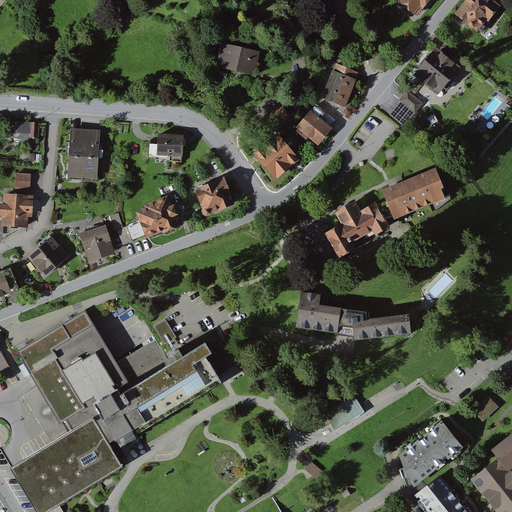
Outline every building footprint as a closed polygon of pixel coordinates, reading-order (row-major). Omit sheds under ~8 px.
[(428,0),(399,0),(399,1),(414,13),(420,5),(423,7),(428,0)] [(498,7),(489,0),(469,0),(457,15),(468,24),(467,25),(472,29),(474,27),(477,29),(478,28),(482,32),(491,21),(489,19),(491,17),(492,18),(497,12),(496,11),(498,7)] [(242,40),(228,38),(226,46),(223,45),(219,65),(254,72),(258,53),(240,49),(242,40)] [(456,68),(437,52),(431,59),(427,56),(420,65),(424,68),(422,68),(421,69),(420,70),(419,71),(419,73),(419,74),(418,75),(421,78),(409,93),(408,92),(401,100),(402,102),(415,112),(416,112),(422,104),(413,96),(425,80),(432,86),(430,88),(435,92),(437,90),(438,91),(442,86),(447,90),(458,77),(452,73),(456,68)] [(357,73),(337,65),(330,82),(328,81),(327,84),(329,85),(323,98),(344,106),(357,73)] [(415,112),(402,102),(392,115),(407,127),(418,113),(416,112),(415,112)] [(272,131),(291,114),(282,103),(262,120),(272,131)] [(311,115),(297,131),(307,139),(309,136),(317,142),(335,120),(324,111),(323,113),(315,106),(309,113),(311,115)] [(41,122),(15,122),(14,137),(40,137),(41,122)] [(398,128),(372,160),(384,170),(410,138),(398,128)] [(85,135),(70,134),(68,174),(82,175),(85,135)] [(100,135),(85,135),(82,175),(97,176),(100,135)] [(183,137),(159,136),(159,145),(150,144),(149,157),(158,158),(158,154),(170,155),(169,161),(173,162),(175,165),(178,162),(181,162),(183,137)] [(278,137),(256,155),(276,177),(297,160),(278,137)] [(343,225),(327,234),(340,256),(353,249),(353,251),(379,236),(377,233),(388,227),(381,214),(392,209),(396,218),(442,198),(438,188),(441,187),(434,171),(385,192),(388,201),(376,206),(375,205),(360,213),(355,204),(350,206),(350,205),(341,210),(342,211),(337,214),(343,225)] [(32,189),(32,173),(16,173),(16,189),(32,189)] [(206,187),(197,191),(206,213),(219,208),(220,209),(232,204),(228,193),(229,193),(224,180),(212,185),(211,183),(205,185),(206,187)] [(32,197),(5,195),(4,205),(2,205),(1,215),(4,215),(4,217),(0,217),(0,233),(3,233),(3,225),(26,226),(27,215),(31,215),(32,197)] [(141,220),(126,225),(127,227),(132,240),(146,234),(147,236),(164,229),(164,231),(178,226),(174,215),(176,214),(174,207),(171,208),(167,199),(147,207),(148,209),(138,213),(141,220)] [(113,219),(118,229),(125,226),(120,216),(113,219)] [(88,235),(83,236),(91,259),(111,252),(104,229),(99,231),(98,227),(86,231),(88,235)] [(132,240),(127,227),(117,230),(123,245),(133,242),(132,240)] [(42,247),(30,257),(44,276),(67,256),(58,247),(59,246),(50,236),(40,244),(42,247)] [(10,269),(0,272),(0,296),(18,289),(10,269)] [(320,294),(302,292),(297,327),(354,333),(355,339),(410,333),(409,320),(417,319),(416,311),(405,312),(405,315),(367,320),(366,312),(319,305),(320,294)] [(122,466),(109,443),(132,429),(135,434),(222,382),(206,356),(212,353),(205,343),(183,356),(179,350),(190,343),(169,308),(145,323),(155,339),(117,362),(85,310),(16,351),(38,387),(30,392),(52,427),(48,429),(45,431),(51,442),(20,461),(10,467),(36,511),(46,511),(50,509),(122,466)] [(0,352),(0,370),(9,367),(1,352),(0,352)] [(325,412),(335,430),(365,412),(355,394),(325,412)] [(488,398),(475,410),(483,419),(496,407),(488,398)] [(443,422),(401,456),(409,478),(413,484),(461,446),(443,422)] [(500,458),(473,479),(499,511),(511,511),(511,472),(509,469),(511,466),(511,434),(493,449),(500,458)] [(467,511),(439,477),(417,494),(431,511),(467,511)]
